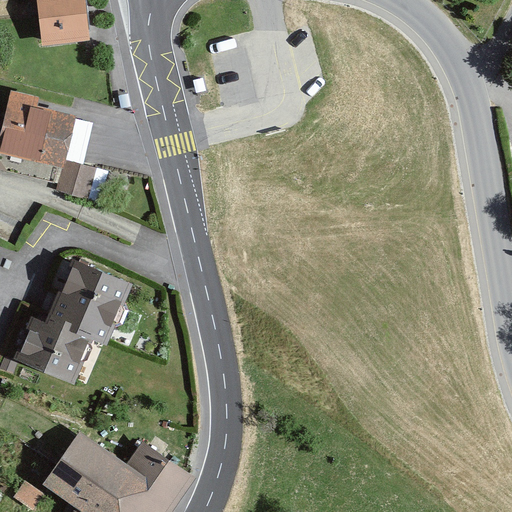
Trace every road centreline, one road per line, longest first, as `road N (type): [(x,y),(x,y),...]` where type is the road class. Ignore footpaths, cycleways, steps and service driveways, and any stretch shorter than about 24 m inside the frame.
road 1 (tertiary): [(203,511),(223,450),(226,403),(148,40),(155,0)]
road 2 (tertiary): [(511,322),(475,102),(457,59)]
